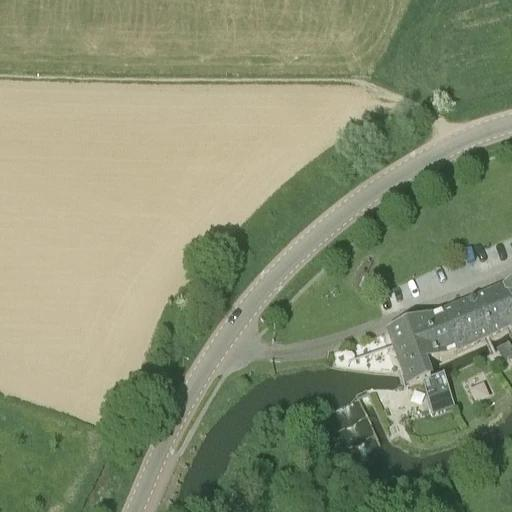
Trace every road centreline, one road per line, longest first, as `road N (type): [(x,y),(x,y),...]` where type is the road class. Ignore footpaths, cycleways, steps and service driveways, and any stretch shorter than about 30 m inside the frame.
road 1 (tertiary): [(135,511),(203,370),(286,265),(395,177),(511,123)]
road 2 (track): [(450,146),(427,115),(348,80)]
